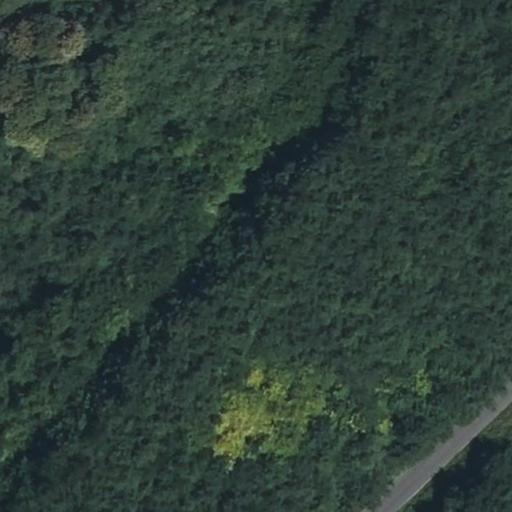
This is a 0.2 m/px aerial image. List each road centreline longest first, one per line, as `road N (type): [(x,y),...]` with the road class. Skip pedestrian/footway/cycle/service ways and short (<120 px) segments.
road 1 (track): [(0,476),(299,138),(333,86),(343,35),(337,0)]
road 2 (tertiary): [(378,511),(511,387)]
